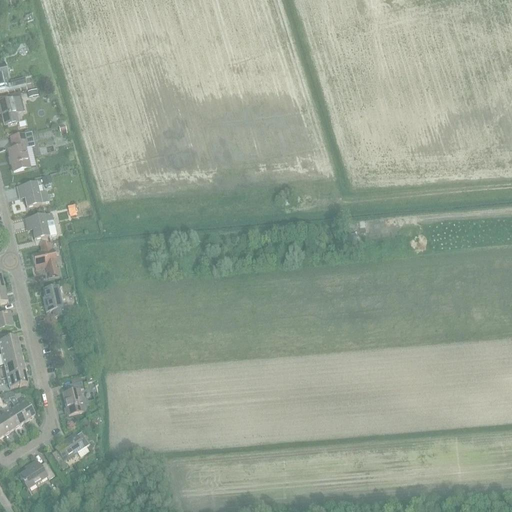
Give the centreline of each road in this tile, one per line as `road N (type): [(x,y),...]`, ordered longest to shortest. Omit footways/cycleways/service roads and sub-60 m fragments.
road 1 (residential): [(0,461),(41,437),(50,418),(13,259)]
road 2 (residential): [(353,200),(308,29)]
